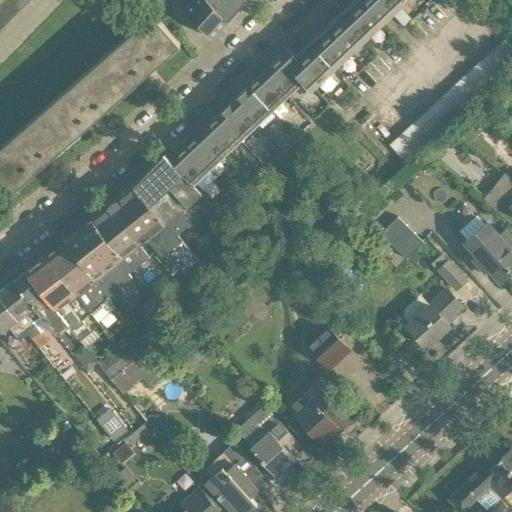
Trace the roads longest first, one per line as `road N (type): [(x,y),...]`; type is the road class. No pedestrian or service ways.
road 1 (residential): [(286,0),(215,76),(0,255)]
road 2 (tertiary): [(335,511),(511,352)]
